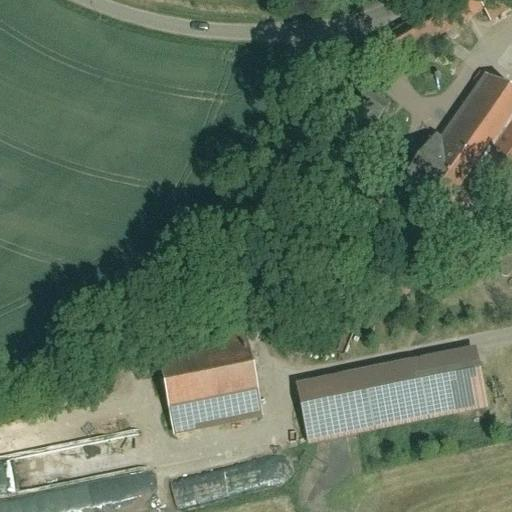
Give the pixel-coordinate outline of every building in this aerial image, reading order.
[(368,72),(478,18),(480,22),(511,6),(511,0),(466,0),(359,52),(368,72)] [(511,91),(481,70),(406,174),(489,233),(500,218),(511,226),(511,91)] [(339,111),(364,129),(383,104),(359,85),(339,111)] [(391,264),(367,274),(378,302),(402,293),(391,264)] [(486,408),(475,352),(296,387),(307,443),(486,408)] [(256,416),(248,370),(162,385),(170,431),(256,416)]
